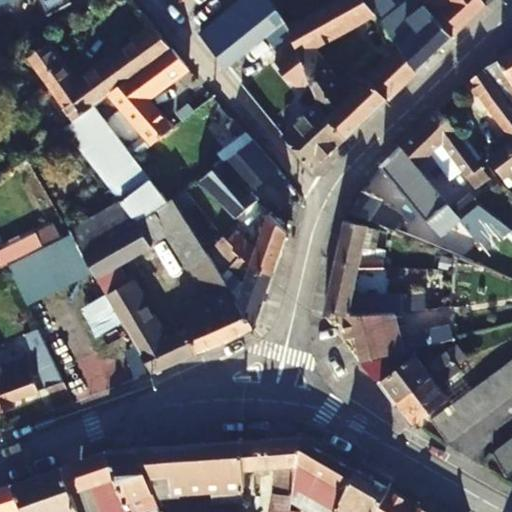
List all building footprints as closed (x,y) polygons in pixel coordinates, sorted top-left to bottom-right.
[(281,43),(273,50),(274,52),(274,63),(293,84),(305,87),(311,83),(287,27),(271,0),(239,0),(197,34),(225,69),(263,38),(274,30),(281,43)] [(345,138),(401,84),(382,65),(343,101),(308,48),(370,12),(361,0),(335,0),(287,27),(311,83),(318,100),(326,117),(345,138)] [(415,71),(453,35),(424,4),(404,21),(390,18),(380,3),(383,0),(361,0),(370,12),(398,49),(415,71)] [(453,35),(484,5),(485,6),(481,0),(420,0),(424,4),(453,35)] [(43,11),(23,23),(27,30),(47,18),(43,11)] [(111,94),(172,49),(155,29),(75,85),(47,45),(27,59),(73,123),(93,107),(111,94)] [(263,38),(273,50),(281,43),(274,30),(263,38)] [(511,46),(494,56),(507,75),(511,72),(511,46)] [(159,91),(188,69),(172,49),(111,94),(151,143),(171,128),(170,127),(143,95),(154,87),(159,91)] [(401,84),(415,71),(398,49),(382,65),(401,84)] [(478,64),(511,106),(511,82),(511,83),(507,75),(494,56),(478,64)] [(495,111),(511,128),(511,106),(478,64),(467,76),(475,87),(495,111)] [(326,117),(318,100),(281,135),(311,171),(345,138),(326,117)] [(446,115),(438,108),(402,143),(421,163),(445,140),(472,172),(486,162),(474,145),(460,130),(446,115)] [(511,137),(493,152),(509,172),(511,169),(511,137)] [(243,208),(252,199),(255,197),(250,189),(276,169),(252,140),(202,177),(198,171),(191,175),(195,182),(232,219),(243,208)] [(382,164),(446,231),(432,244),(454,254),(472,262),(511,225),(485,198),(466,213),(421,163),(402,143),(382,164)] [(130,154),(121,160),(141,186),(150,180),(132,157),(130,154)] [(374,211),(395,222),(393,228),(410,236),(432,244),(446,231),(382,164),(360,189),(380,199),(374,211)] [(141,189),(156,209),(166,201),(150,180),(141,186),(140,187),(140,188),(141,189)] [(466,213),(485,198),(491,193),(482,184),(460,203),(466,213)] [(142,220),(154,240),(167,231),(155,210),(156,209),(141,189),(116,204),(70,232),(84,255),(142,220)] [(348,210),(393,228),(395,222),(374,211),(380,199),(360,189),(348,210)] [(172,198),(166,201),(156,209),(155,210),(167,231),(190,267),(208,256),(172,198)] [(253,246),(233,231),(224,242),(232,250),(229,253),(247,270),(270,276),(275,255),(282,232),(252,199),(243,208),(259,226),(253,246)] [(340,314),(400,310),(400,299),(399,292),(369,294),(369,298),(363,298),(362,291),(353,292),(356,278),(381,276),(381,257),(361,254),(368,223),(346,216),(323,315),(340,314)] [(155,242),(154,240),(142,220),(84,255),(98,279),(121,264),(155,242)] [(388,239),(406,246),(410,236),(393,228),(388,239)] [(0,249),(0,251),(3,258),(6,264),(8,263),(45,245),(38,232),(0,249)] [(243,282),(237,300),(255,328),(270,276),(247,270),(229,253),(232,250),(224,242),(217,250),(230,262),(227,267),(243,282)] [(45,245),(8,263),(16,281),(55,261),(46,244),(45,245)] [(190,267),(208,296),(227,286),(208,256),(190,267)] [(131,281),(121,264),(98,279),(107,296),(131,281)] [(163,334),(131,281),(107,296),(137,348),(151,372),(174,362),(162,336),(163,334)] [(215,312),(185,325),(197,353),(255,328),(237,300),(227,286),(208,296),(215,312)] [(107,296),(81,310),(111,362),(121,356),(132,350),(137,348),(107,296)] [(424,308),(423,297),(400,299),(400,310),(424,308)] [(345,339),(356,337),(363,362),(386,356),(431,343),(428,332),(422,333),(410,321),(403,323),(400,310),(340,314),(345,339)] [(185,325),(163,334),(162,336),(174,362),(197,353),(185,325)] [(38,328),(21,335),(43,386),(62,378),(38,328)] [(417,357),(396,371),(381,381),(396,403),(451,363),(454,366),(468,356),(459,344),(425,368),(417,357)] [(132,350),(121,356),(133,376),(144,371),(132,350)] [(468,356),(482,369),(486,365),(476,352),(468,356)] [(38,389),(25,355),(0,364),(0,408),(14,404),(12,399),(38,389)] [(360,362),(375,380),(381,381),(396,371),(386,356),(363,362),(360,362)] [(467,382),(483,370),(482,369),(468,356),(454,366),(451,363),(396,403),(412,425),(447,399),(441,390),(461,375),(467,382)] [(511,363),(510,361),(477,386),(431,420),(447,439),(511,391),(511,363)] [(511,464),(511,431),(488,449),(503,470),(511,464)] [(266,511),(284,511),(285,510),(285,501),(285,500),(286,496),(290,475),(293,466),(298,438),(240,441),(241,468),(273,466),(266,504),(266,511)] [(355,471),(298,438),(293,466),(290,475),(286,496),(285,500),(306,511),(334,511),(336,509),(335,508),(355,471)] [(242,487),(241,468),(240,441),(202,444),(204,490),(210,489),(242,487)] [(162,474),(164,488),(172,499),(171,496),(178,496),(178,492),(204,490),(202,444),(139,447),(147,475),(162,474)] [(117,476),(129,511),(143,511),(157,506),(147,475),(139,447),(108,449),(117,476)] [(89,485),(91,485),(117,476),(108,449),(80,460),(89,485)] [(69,493),(89,485),(80,460),(60,467),(69,493)] [(68,511),(75,509),(69,493),(60,467),(12,484),(22,509),(23,511),(68,511)] [(375,511),(389,489),(355,471),(335,508),(336,509),(334,511),(375,511)] [(158,511),(175,511),(172,499),(164,488),(162,474),(147,475),(157,506),(158,511)] [(91,485),(101,511),(129,511),(117,476),(91,485)] [(0,511),(13,511),(22,509),(12,484),(0,487),(0,511)] [(389,489),(375,511),(428,511),(417,506),(389,489)] [(242,494),(229,495),(230,511),(243,511),(243,498),(242,494)]
